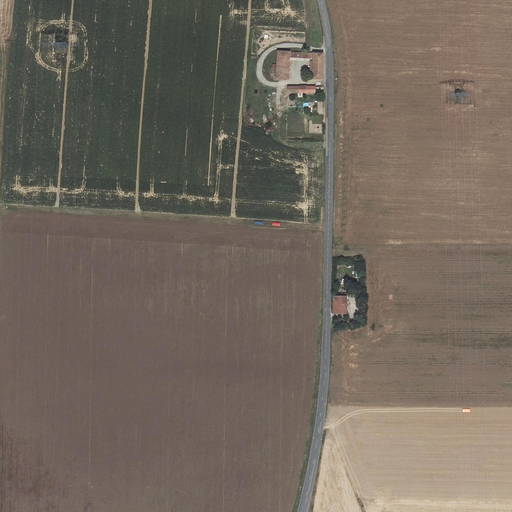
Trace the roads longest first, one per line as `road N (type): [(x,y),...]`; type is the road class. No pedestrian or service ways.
road 1 (tertiary): [(302,511),(325,361),(328,50),(320,0)]
road 2 (track): [(329,146),(284,142),(276,84),(258,68),(265,52),(283,45),(328,50)]
